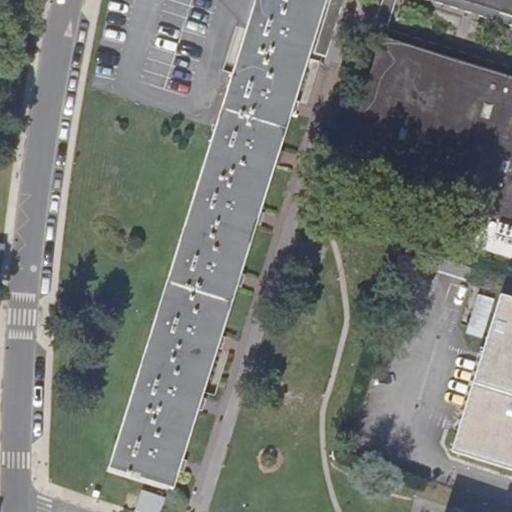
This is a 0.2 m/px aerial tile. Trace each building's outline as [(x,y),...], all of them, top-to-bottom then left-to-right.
[(169,491),(270,167),(315,22),(321,0),(255,0),(197,186),(107,472),(169,491)] [(511,0),(332,0),(314,61),(325,64),(345,0),(384,0),(363,68),(372,70),(381,39),(393,0),(511,0)] [(511,79),(511,67),(389,29),(398,0),(425,0),(511,26),(511,17),(457,0),(393,0),(381,39),(511,79)] [(511,0),(457,0),(511,17),(511,0)] [(511,79),(381,39),(372,70),(340,173),(360,179),(358,185),(387,195),(389,188),(466,212),(462,227),(509,242),(511,230),(511,79)] [(462,227),(457,241),(504,256),(509,242),(462,227)] [(487,273),(440,257),(435,273),(482,289),(487,273)] [(477,294),(464,334),(480,339),(493,299),(477,294)] [(511,300),(501,297),(452,451),(511,470),(511,300)] [(138,507),(150,511),(160,511),(167,496),(145,488),(138,507)]
